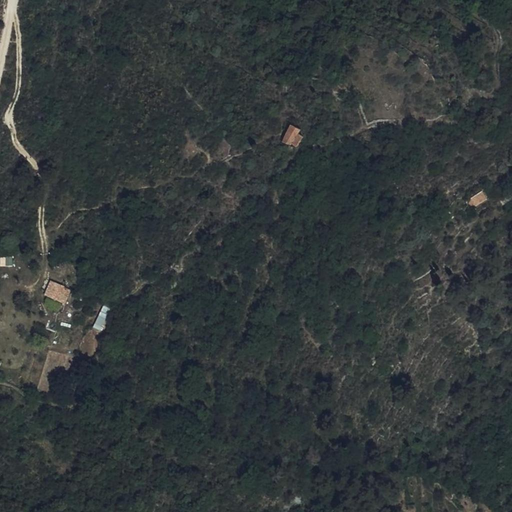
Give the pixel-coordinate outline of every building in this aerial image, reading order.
[(293,145),(297,147),(303,138),(299,135),(302,132),(293,126),(283,141),(292,147),(293,145)] [(471,203),(474,201),(482,194),(484,193),(482,191),(469,201),(471,203)] [(482,194),(474,201),(479,208),(487,201),(482,194)] [(51,281),(45,294),(55,298),(59,285),(51,281)] [(65,300),(69,289),(59,285),(55,298),(67,304),(68,301),(65,300)]
